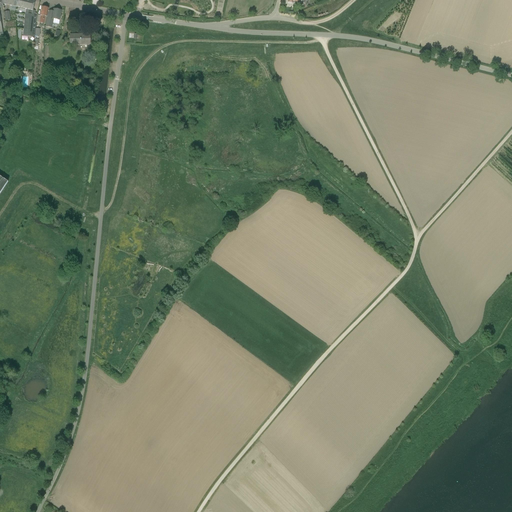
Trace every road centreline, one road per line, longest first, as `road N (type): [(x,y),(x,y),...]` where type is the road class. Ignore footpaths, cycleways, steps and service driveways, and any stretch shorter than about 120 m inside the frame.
road 1 (unclassified): [(38,511),(79,405),(125,15)]
road 2 (tertiary): [(511,75),(377,41),(125,15)]
road 3 (track): [(418,236),(403,273),(329,349),(198,511)]
road 4 (track): [(418,236),(318,35)]
road 5 (track): [(511,131),(418,236)]
